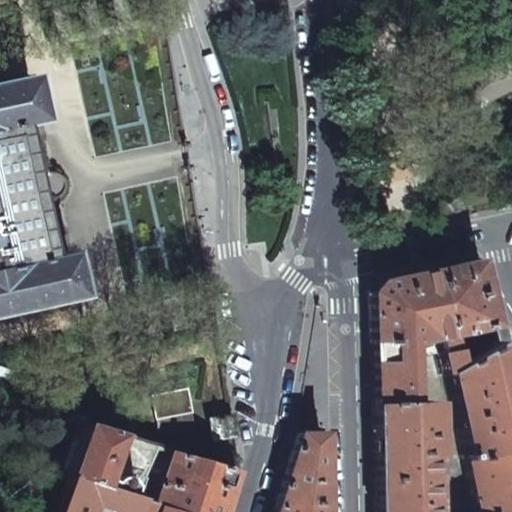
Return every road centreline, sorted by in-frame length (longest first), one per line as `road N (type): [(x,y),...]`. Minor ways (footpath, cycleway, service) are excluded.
road 1 (residential): [(178,0),(221,151),(236,280),(258,307),(285,309)]
road 2 (residential): [(313,0),(338,255)]
road 3 (residential): [(338,255),(347,511)]
road 4 (residential): [(243,511),(285,309)]
road 5 (residential): [(338,255),(366,262),(494,235)]
